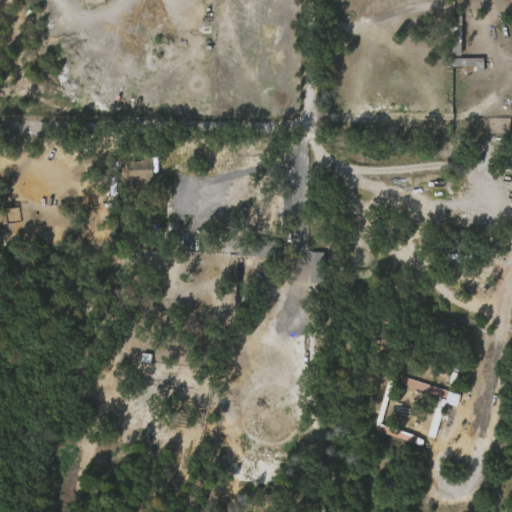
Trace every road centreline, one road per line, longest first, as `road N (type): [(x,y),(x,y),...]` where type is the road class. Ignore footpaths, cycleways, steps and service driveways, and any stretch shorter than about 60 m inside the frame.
road 1 (residential): [(201,130),(511,144)]
road 2 (residential): [(0,128),(201,130)]
road 3 (residential): [(312,0),(315,136)]
